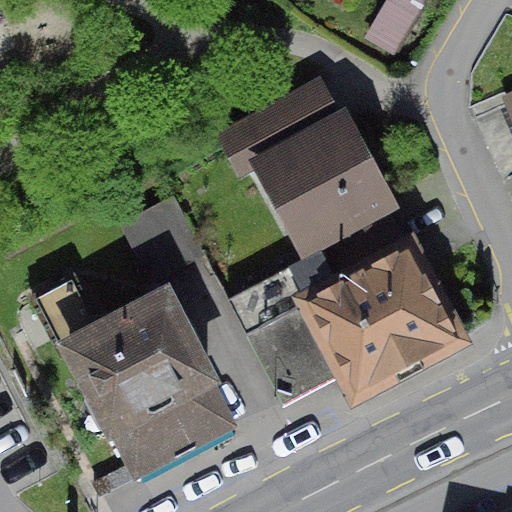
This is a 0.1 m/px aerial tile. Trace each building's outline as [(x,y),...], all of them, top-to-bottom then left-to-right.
[(422,2),(418,0),(389,0),(368,35),(394,50),(422,2)] [(265,164),(308,245),(385,204),(350,139),(342,124),(321,83),(244,123),(265,164)] [(174,199),(123,225),(150,278),(201,252),(174,199)] [(331,288),(315,258),(219,307),(274,412),(325,386),(339,411),(398,380),(462,347),(410,247),(331,288)] [(235,440),(162,296),(95,330),(71,283),(23,308),(46,352),(98,455),(110,449),(132,492),(181,467),(235,440)]
